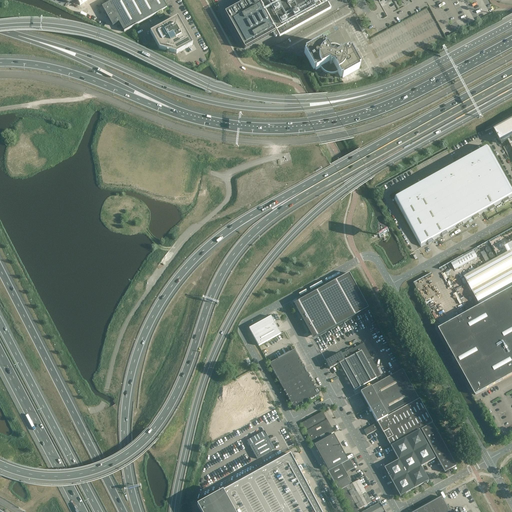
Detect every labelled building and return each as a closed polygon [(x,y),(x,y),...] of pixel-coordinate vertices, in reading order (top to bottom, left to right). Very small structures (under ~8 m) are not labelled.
[(167,8),(162,0),(113,0),(103,6),(106,11),(104,11),(112,26),(119,22),(124,32),(167,8)] [(249,0),(225,14),(244,48),(272,33),(274,36),(275,37),(276,37),(276,36),(277,36),(277,35),(277,34),(276,33),(277,32),(279,37),(280,37),(331,9),(328,4),(327,3),(332,0),(249,0)] [(365,30),(359,19),(355,20),(362,32),(365,30)] [(193,45),(183,27),(181,23),(177,25),(174,24),(172,20),(150,32),(159,49),(166,51),(166,52),(167,53),(168,53),(169,52),(176,54),(193,45)] [(360,66),(354,56),(351,50),(349,51),(348,49),(343,52),(343,51),(342,50),(341,49),(340,48),(339,48),(338,47),(337,46),(336,46),(335,46),(333,46),(333,45),(332,46),(331,46),(330,46),(329,46),(327,47),(326,47),(324,42),(322,43),(321,42),(310,48),(309,46),(304,48),(305,51),(305,52),(304,53),(313,70),(315,69),(316,71),(320,68),(321,69),(322,70),(322,71),(323,72),(324,73),(325,73),(327,74),(328,74),(329,74),(330,75),(331,75),(332,75),(333,74),(334,74),(335,74),(336,73),(338,73),(340,78),(342,77),(343,78),(359,69),(358,67),(360,66)] [(511,120),(494,130),(501,144),(506,141),(511,150),(511,149),(511,120)] [(511,197),(511,187),(490,147),(458,165),(484,213),(489,210),(490,211),(493,209),(496,208),(495,207),(504,202),(504,203),(507,201),(510,200),(509,199),(511,197)] [(484,213),(458,165),(426,182),(453,230),(458,227),(459,228),(461,227),(464,225),(463,224),(474,218),(474,220),(477,218),(480,217),(479,215),(484,213)] [(453,230),(426,182),(395,200),(421,248),(428,244),(429,245),(431,243),(434,242),(433,241),(442,236),(443,237),(446,235),(448,234),(448,233),(453,230)] [(511,374),(511,242),(505,247),(508,252),(498,258),(464,277),(479,305),(480,305),(481,306),(468,313),(439,329),(476,395),(477,394),(511,374)] [(368,308),(349,273),(294,304),(306,327),(308,326),(310,331),(309,331),(313,339),(368,308)] [(430,274),(415,282),(427,304),(442,296),(430,274)] [(280,334),(271,316),(249,328),(259,346),(280,334)] [(381,376),(363,343),(353,349),(352,348),(341,354),(341,353),(325,361),(330,369),(340,364),(354,390),(381,376)] [(316,390),(307,373),(294,350),(290,352),(289,352),(277,359),(269,364),(294,409),(319,395),(318,393),(319,393),(317,390),(316,390)] [(369,409),(411,386),(402,369),(360,393),(369,409)] [(227,386),(224,395),(257,377),(254,371),(227,386)] [(220,409),(213,434),(271,402),(262,386),(220,409)] [(377,422),(419,399),(411,386),(369,409),(377,422)] [(432,423),(419,399),(377,422),(383,433),(389,430),(393,437),(387,440),(390,446),(432,423)] [(334,433),(323,413),(322,412),(301,423),(313,444),(334,433)] [(366,434),(378,430),(375,424),(364,429),(366,434)] [(456,466),(432,424),(421,430),(444,473),(456,466)] [(421,467),(435,459),(419,431),(391,446),(398,460),(384,468),(400,496),(428,481),(421,467)] [(274,449),(267,436),(250,446),(257,459),(274,449)] [(340,453),(331,436),(330,436),(314,445),(323,462),(323,463),(323,462),(323,463),(340,453)] [(346,473),(354,468),(350,459),(341,464),(328,471),(335,484),(348,477),(346,473)] [(339,491),(352,484),(348,477),(335,485),(339,491)] [(359,480),(352,484),(339,491),(350,511),(358,511),(358,510),(371,502),(359,480)] [(234,511),(223,491),(197,505),(200,511),(234,511)] [(450,511),(446,505),(442,497),(415,511),(450,511)] [(384,511),(380,503),(363,511),(384,511)]
